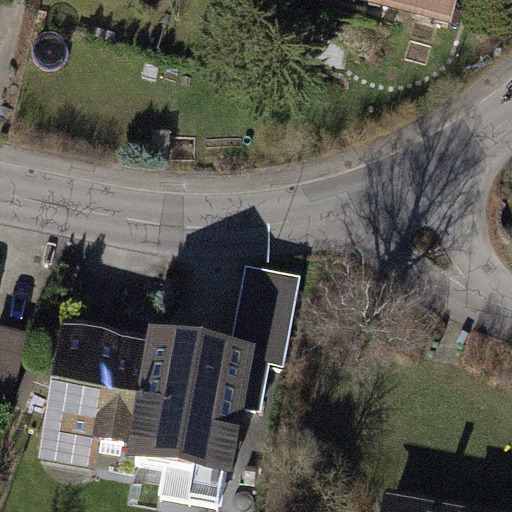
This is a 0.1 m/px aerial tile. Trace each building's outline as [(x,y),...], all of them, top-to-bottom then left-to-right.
[(460,0),(351,0),(450,32),(460,0)] [(0,405),(11,408),(26,338),(0,332),(0,405)] [(137,454),(152,362),(115,356),(117,343),(67,334),(48,438),(137,454)] [(271,368),(155,348),(152,362),(137,454),(134,468),(228,484),(240,414),(263,418),(271,368)] [(443,511),(392,503),(390,511),(443,511)]
